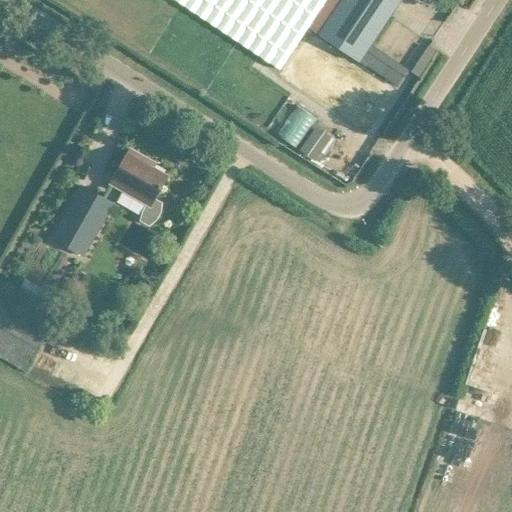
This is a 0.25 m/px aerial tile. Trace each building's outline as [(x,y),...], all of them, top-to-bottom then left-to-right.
[(400,0),(176,0),(281,69),(309,27),(359,61),(360,60),(398,86),(409,69),(371,43),(400,0)] [(419,71),(429,80),(448,56),(437,48),(419,71)] [(288,138),(304,149),(323,120),(308,109),(288,138)] [(324,128),(307,152),(325,165),(342,140),(324,128)] [(154,199),(153,199),(166,175),(143,161),(147,155),(129,145),(110,178),(148,200),(148,201),(141,211),(140,220),(147,225),(151,223),(154,221),(157,218),(160,214),(161,210),(162,205),(162,201),(154,199)] [(80,183),(51,235),(83,253),(113,202),(80,183)] [(26,298),(52,307),(57,292),(31,284),(26,298)] [(0,355),(25,370),(51,327),(0,296),(0,355)] [(75,317),(86,322),(92,311),(81,305),(75,317)]
